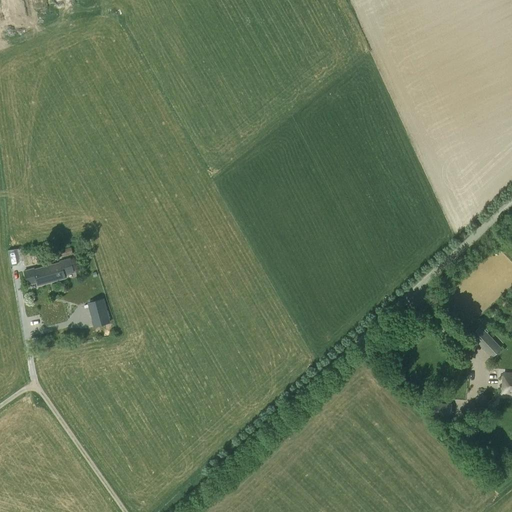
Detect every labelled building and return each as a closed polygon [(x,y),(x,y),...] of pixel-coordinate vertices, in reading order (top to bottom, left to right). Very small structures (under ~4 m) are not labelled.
[(59,257),(73,253),(71,246),(57,250),(59,257)] [(73,271),(69,257),(59,260),(60,261),(34,268),(33,267),(24,270),(27,284),(37,281),(37,284),(65,277),(64,274),(73,271)] [(107,309),(94,312),(97,324),(110,320),(107,309)] [(470,334),(478,343),(488,334),(486,332),(480,325),(470,334)] [(511,395),(511,374),(503,374),(502,395),(511,395)] [(450,418),(451,403),(435,402),(434,417),(450,418)]
